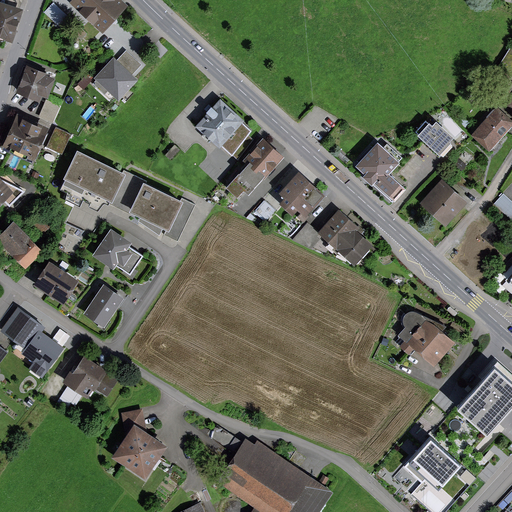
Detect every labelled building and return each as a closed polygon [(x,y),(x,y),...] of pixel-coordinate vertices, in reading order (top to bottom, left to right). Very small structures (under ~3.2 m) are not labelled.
[(17,2),(10,0),(0,0),(0,41),(4,43),(17,2)] [(124,9),(114,0),(71,0),(69,3),(101,34),(124,9)] [(54,1),(46,11),(59,23),(68,14),(54,1)] [(511,52),(509,51),(497,71),(511,80),(511,52)] [(130,79),(109,59),(87,82),(108,102),(130,79)] [(52,80),(26,71),(17,97),(43,106),(52,80)] [(57,107),(47,103),(42,116),(52,120),(57,107)] [(238,122),(217,103),(194,128),(215,147),(238,122)] [(510,125),(494,111),(470,139),(486,152),(510,125)] [(37,128),(8,116),(0,134),(0,147),(24,158),(37,128)] [(429,118),(418,131),(439,150),(455,133),(436,116),(433,121),(429,118)] [(67,134),(54,129),(45,149),(58,155),(67,134)] [(243,146),(232,136),(223,145),(234,156),(243,146)] [(280,160),(262,144),(230,179),(248,195),(280,160)] [(377,147),(356,169),(391,202),(401,191),(386,177),(396,165),(377,147)] [(124,173),(76,151),(63,180),(110,202),(124,173)] [(320,197),(296,174),(271,200),(285,214),(292,207),(302,217),(320,197)] [(0,182),(0,202),(1,202),(8,209),(23,193),(6,176),(0,182)] [(182,201),(142,182),(128,210),(169,229),(182,201)] [(460,203),(437,182),(416,205),(439,226),(460,203)] [(511,203),(504,196),(495,206),(511,221),(511,203)] [(257,209),(266,220),(276,210),(267,200),(257,209)] [(38,211),(29,220),(42,233),(51,224),(38,211)] [(352,227),(334,212),(314,235),(349,265),(364,247),(348,232),(352,227)] [(0,238),(12,249),(27,233),(14,220),(0,233),(0,238)] [(26,263),(41,246),(27,233),(12,249),(26,263)] [(142,258),(107,233),(90,256),(108,268),(110,265),(127,277),(142,258)] [(69,282),(41,264),(27,287),(55,304),(69,282)] [(118,298),(102,288),(82,318),(99,329),(118,298)] [(44,329),(18,311),(3,333),(25,348),(20,356),(44,372),(60,350),(40,336),(44,329)] [(444,327),(412,312),(405,313),(401,319),(403,328),(396,340),(407,356),(413,350),(431,365),(450,343),(439,334),(444,327)] [(117,382),(78,356),(60,383),(80,397),(87,387),(105,399),(117,382)] [(511,402),(511,375),(495,360),(457,402),(488,429),(511,402)] [(142,412),(122,414),(124,432),(107,458),(140,479),(162,446),(144,434),(142,412)] [(439,482),(460,458),(431,432),(405,461),(422,476),(426,471),(439,482)] [(242,445),(215,483),(255,511),(253,511),(317,511),(331,493),(257,442),(251,451),(242,445)]
